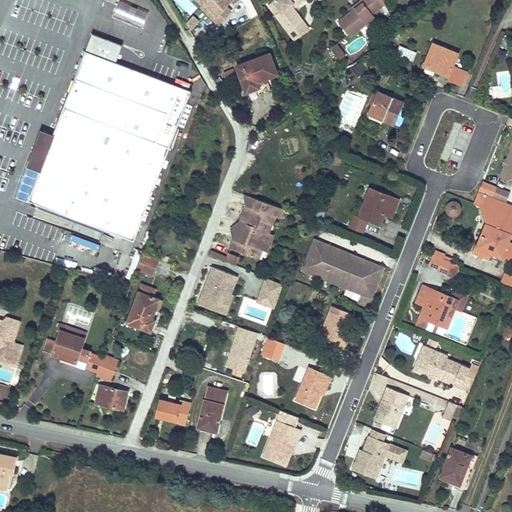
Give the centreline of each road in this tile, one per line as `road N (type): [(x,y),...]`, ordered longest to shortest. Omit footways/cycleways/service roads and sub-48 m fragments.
road 1 (residential): [(127,446),(241,142),(164,0)]
road 2 (residential): [(311,489),(466,106)]
road 3 (residential): [(311,489),(127,446)]
road 4 (residential): [(127,446),(0,422)]
road 5 (unknown): [(382,221),(494,270)]
